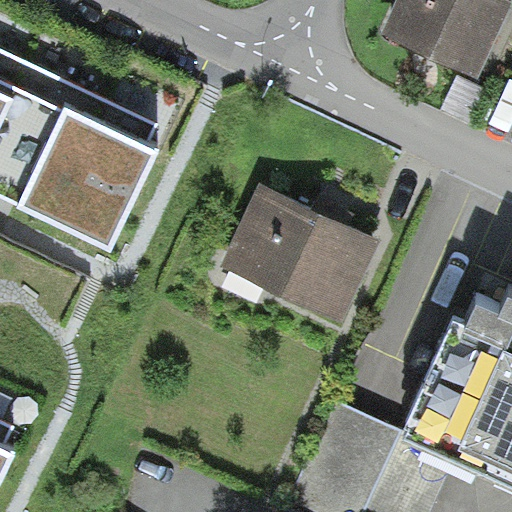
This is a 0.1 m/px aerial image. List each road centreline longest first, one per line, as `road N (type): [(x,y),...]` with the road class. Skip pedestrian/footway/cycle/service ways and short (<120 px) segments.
road 1 (residential): [(289,67),(511,172)]
road 2 (residential): [(143,0),(289,67)]
